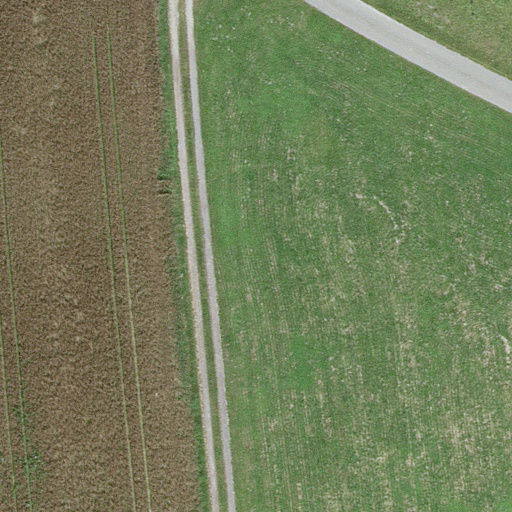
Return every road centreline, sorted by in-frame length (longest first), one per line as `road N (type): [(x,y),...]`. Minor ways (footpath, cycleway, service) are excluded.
road 1 (track): [(218,511),(175,0)]
road 2 (track): [(323,0),(407,53),(511,98)]
